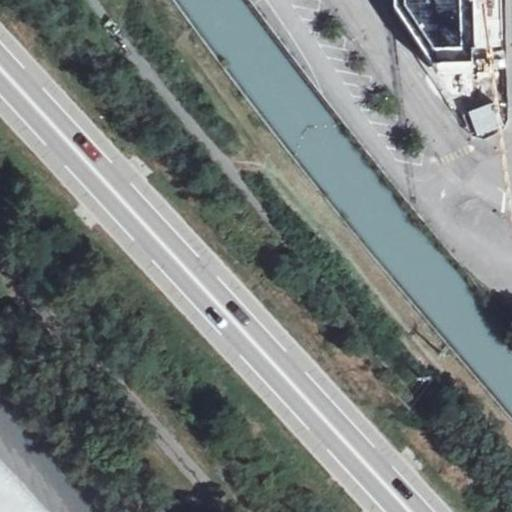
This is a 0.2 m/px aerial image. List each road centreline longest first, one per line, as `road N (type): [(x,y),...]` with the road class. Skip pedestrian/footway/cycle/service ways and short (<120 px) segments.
road 1 (track): [(113,0),(377,348),(511,500)]
road 2 (trunk): [(0,67),(411,511)]
road 3 (unclassified): [(468,171),(349,0)]
